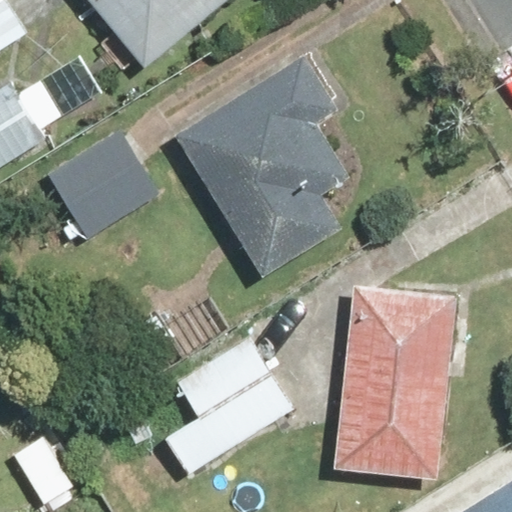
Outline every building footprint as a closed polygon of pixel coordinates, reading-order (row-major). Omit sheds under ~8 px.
[(0,0),(0,57),(36,32),(12,0),(0,0)] [(100,0),(157,68),(238,0),(100,0)] [(317,49),(186,130),(278,271),(351,224),(332,195),(363,175),(329,122),(354,106),(317,49)] [(0,177),(55,141),(48,131),(69,116),(47,84),(26,98),(15,82),(0,92),(0,177)] [(131,128),(59,172),(99,240),(172,196),(131,128)] [(463,292),(360,287),(351,465),(454,470),(463,292)] [(196,464),(198,468),(307,395),(264,331),(189,381),(212,417),(153,457),(170,482),(196,464)] [(485,498),(462,511),(511,511),(511,490),(490,505),(485,498)]
